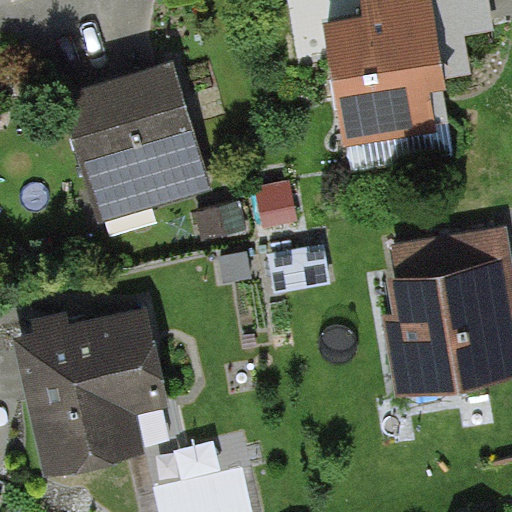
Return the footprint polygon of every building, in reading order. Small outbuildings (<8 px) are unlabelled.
[(366,0),(370,19),(331,26),(349,135),(434,121),(424,60),(440,57),(430,0),(366,0)] [(175,56),(59,90),(79,158),(97,220),(213,187),(195,125),(175,56)] [(283,284),(337,280),(334,240),(280,244),(283,284)] [(511,256),(386,269),(400,401),(511,389),(511,256)] [(144,312),(23,337),(50,462),(129,446),(119,398),(160,390),(144,312)]
